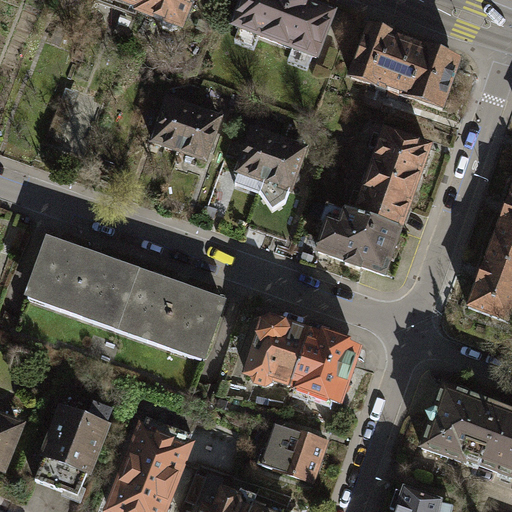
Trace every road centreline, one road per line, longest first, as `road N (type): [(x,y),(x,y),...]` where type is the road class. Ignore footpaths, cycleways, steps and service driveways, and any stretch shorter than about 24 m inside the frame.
road 1 (residential): [(409,330),(0,183)]
road 2 (residential): [(511,34),(457,222),(409,330)]
road 3 (residential): [(409,330),(348,511)]
